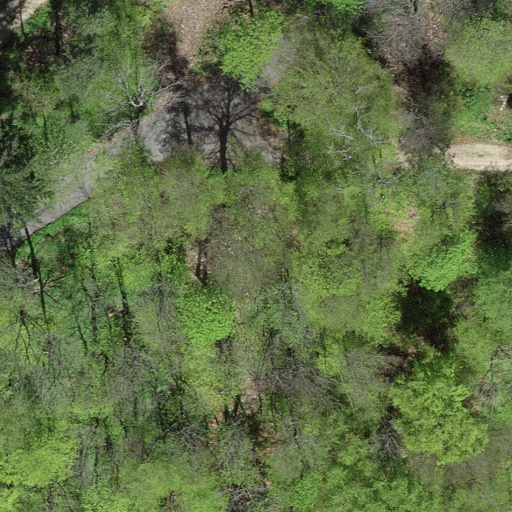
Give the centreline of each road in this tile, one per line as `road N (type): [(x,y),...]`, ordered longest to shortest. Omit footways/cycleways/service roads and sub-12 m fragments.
road 1 (unclassified): [(354,0),(0,241)]
road 2 (track): [(511,151),(225,127),(191,111)]
road 3 (track): [(222,0),(187,36),(191,111)]
